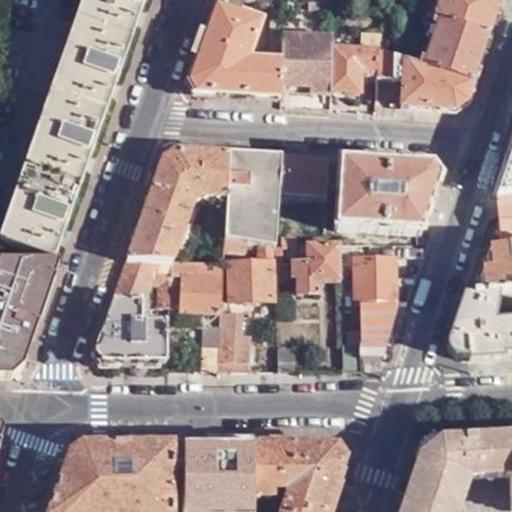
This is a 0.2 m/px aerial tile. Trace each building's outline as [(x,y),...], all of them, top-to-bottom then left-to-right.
[(89,0),(4,246),(54,265),(145,0),(89,0)] [(433,0),(427,19),(434,21),(439,0),(433,0)] [(439,0),(434,21),(487,38),(499,3),(497,0),(439,0)] [(332,1),(308,2),(309,13),(331,14),(332,1)] [(249,9),(217,6),(189,87),(197,96),(281,101),(281,90),(282,40),(283,12),(271,11),(271,65),(248,65),(258,27),(246,22),(249,9)] [(472,85),(487,38),(434,21),(432,28),(437,29),(427,63),(420,61),(418,67),(472,85)] [(328,96),(330,54),(331,40),(282,40),(281,90),(311,91),(311,98),(328,99),(328,96)] [(374,97),(375,84),(375,53),(330,54),(328,96),(346,97),(346,103),(359,104),(359,78),(369,78),(369,97),(374,97)] [(467,104),(472,85),(418,67),(375,53),(375,84),(401,86),(400,110),(453,113),(467,104)] [(511,184),(511,153),(495,200),(508,199),(511,184)] [(125,266),(170,265),(192,205),(202,199),(226,201),(229,159),(174,155),(163,165),(125,266)] [(226,201),(224,240),(245,245),(258,248),(275,250),(275,240),(279,199),(281,161),(229,159),(226,201)] [(329,164),(281,161),(279,199),(327,202),(329,164)] [(431,170),(339,165),(336,235),(422,238),(438,183),(431,170)] [(511,198),(508,199),(495,200),(489,222),(499,218),(502,252),(511,250),(511,198)] [(224,240),(222,266),(230,267),(228,307),(273,308),(273,268),(275,268),(275,250),(258,248),(257,268),(233,267),(234,255),(244,255),(245,245),(224,240)] [(275,240),(275,250),(292,250),(292,240),(275,240)] [(336,284),(337,249),(305,250),(304,268),(288,268),(288,280),(293,280),(293,299),(314,299),(315,284),(336,284)] [(370,249),(343,249),(343,265),(350,265),(350,255),(370,255),(370,249)] [(511,250),(502,252),(477,254),(462,298),(511,296),(511,250)] [(361,308),(397,308),(397,262),(357,263),(355,309),(361,308)] [(169,289),(170,265),(125,266),(93,357),(101,367),(165,366),(164,327),(140,326),(140,306),(143,305),(147,288),(158,288),(157,312),(169,312),(169,289)] [(219,317),(219,314),(222,266),(170,265),(169,289),(175,289),(176,279),(181,279),(179,315),(219,317)] [(56,266),(0,266),(0,375),(8,373),(26,363),(59,267),(56,266)] [(459,361),(511,357),(511,296),(462,298),(447,345),(459,361)] [(378,360),(397,308),(361,308),(359,359),(378,360)] [(228,315),(219,314),(219,317),(217,352),(216,376),(247,376),(248,343),(239,343),(240,319),(227,319),(228,315)] [(280,342),(323,341),(322,322),(280,322),(280,342)] [(342,346),(343,375),(356,375),(356,347),(342,346)] [(216,376),(217,352),(200,351),(200,376),(216,376)] [(276,355),(276,376),(294,376),(293,355),(276,355)] [(26,363),(8,373),(0,375),(0,383),(10,383),(23,373),(26,363)] [(511,511),(511,439),(496,441),(509,511),(511,511)] [(509,511),(496,441),(439,445),(418,462),(400,511),(509,511)] [(169,511),(169,474),(170,450),(80,451),(67,461),(49,511),(169,511)] [(250,450),(170,450),(169,474),(179,474),(179,487),(187,486),(187,502),(250,502),(250,450)] [(333,450),(250,450),(250,502),(269,503),(269,493),(283,493),(285,505),(281,511),(325,511),(342,463),(333,450)]
